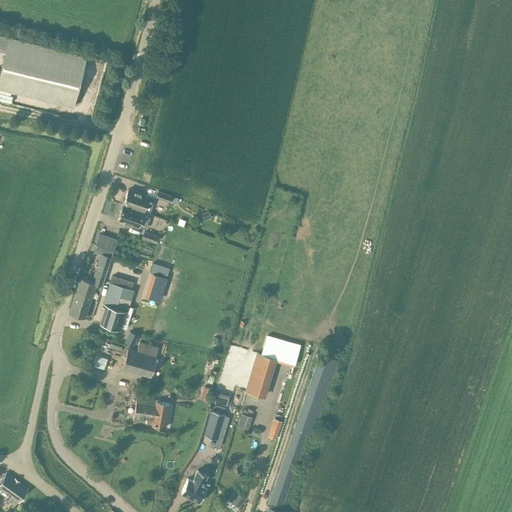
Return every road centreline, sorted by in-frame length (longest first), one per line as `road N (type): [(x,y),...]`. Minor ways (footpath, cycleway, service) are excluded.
road 1 (unclassified): [(56,329),(153,0)]
road 2 (residential): [(120,511),(53,438),(56,329)]
road 3 (unclassified): [(18,470),(56,329)]
